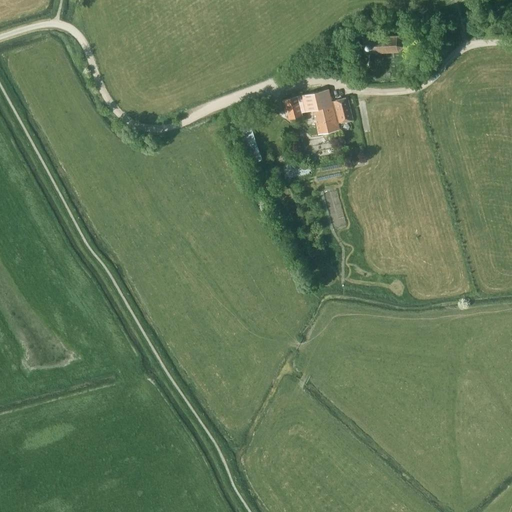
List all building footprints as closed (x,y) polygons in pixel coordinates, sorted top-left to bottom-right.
[(406,48),(407,46),(404,45),(404,39),(406,38),(406,37),(404,37),(399,35),(399,33),(397,33),(397,35),(364,37),(365,53),(398,51),(398,52),(400,52),(400,51),(405,47),(406,48)] [(294,64),(283,66),(285,76),(296,74),(294,64)] [(319,135),(340,130),(338,123),(353,120),(348,97),(332,101),(329,89),(309,93),(284,100),(289,119),(303,116),(302,113),(313,110),(319,135)] [(264,159),(253,121),(237,126),(248,164),(264,159)] [(287,178),(313,172),(310,159),(284,165),(287,178)] [(274,184),(263,187),(264,193),(275,190),(274,184)]
